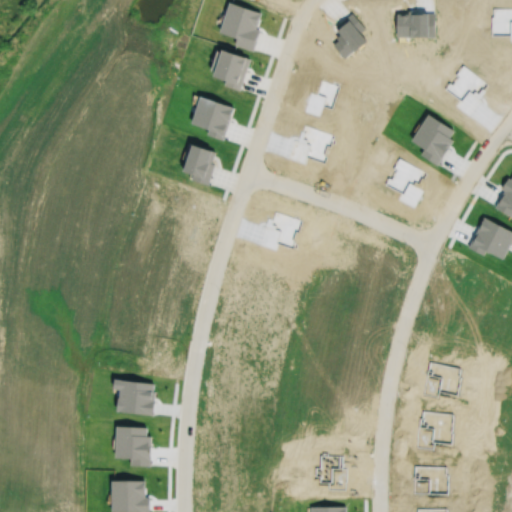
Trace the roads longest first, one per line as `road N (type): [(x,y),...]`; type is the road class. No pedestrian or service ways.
road 1 (residential): [(182,511),(189,390),(209,285),(308,0)]
road 2 (residential): [(378,511),(385,402),(408,304),(449,209),(511,111)]
road 3 (residential): [(246,172),(433,244)]
road 4 (track): [(0,123),(85,0)]
